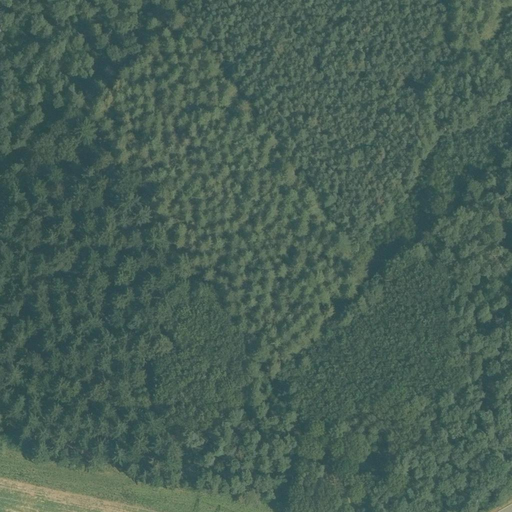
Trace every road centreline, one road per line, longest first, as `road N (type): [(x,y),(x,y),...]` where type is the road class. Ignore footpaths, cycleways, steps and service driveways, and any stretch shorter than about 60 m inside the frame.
road 1 (track): [(187,0),(79,111)]
road 2 (track): [(361,511),(271,386)]
